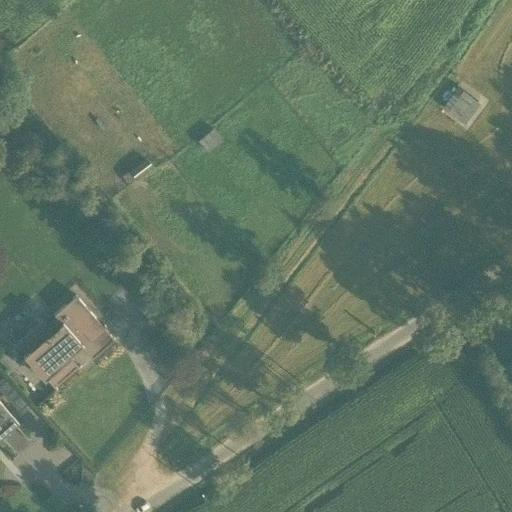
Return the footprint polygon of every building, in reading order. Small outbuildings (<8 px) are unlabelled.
[(461,87),(444,108),(465,124),(481,103),(461,87)] [(212,127),(193,140),(205,157),(224,144),(212,127)] [(112,179),(127,196),(154,173),(139,156),(112,179)] [(137,272),(123,257),(114,266),(128,281),(137,272)] [(15,342),(44,375),(49,371),(51,374),(71,357),(67,353),(78,343),(90,357),(112,338),(74,295),(52,314),(54,316),(44,324),(40,320),(15,342)] [(28,406),(1,375),(0,375),(0,390),(19,413),(28,406)] [(0,434),(16,421),(0,402),(0,434)]
